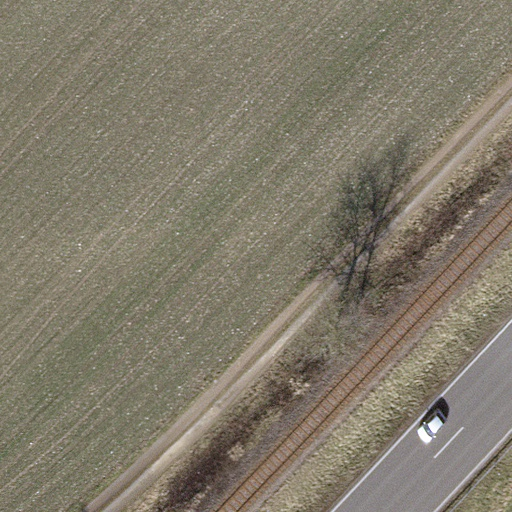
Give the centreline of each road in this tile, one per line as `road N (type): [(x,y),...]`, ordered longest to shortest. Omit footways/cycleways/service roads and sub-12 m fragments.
road 1 (track): [(108,511),(511,89)]
road 2 (primary): [(511,379),(386,511)]
